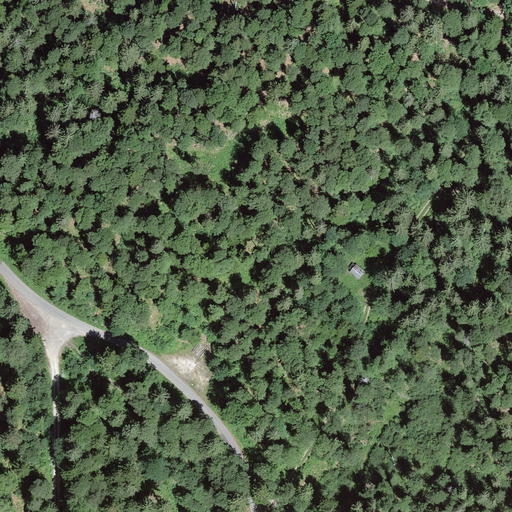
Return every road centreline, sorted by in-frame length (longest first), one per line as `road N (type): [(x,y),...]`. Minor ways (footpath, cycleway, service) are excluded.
road 1 (unclassified): [(255,511),(236,452),(171,375),(50,309),(0,264)]
road 2 (track): [(58,511),(50,309)]
